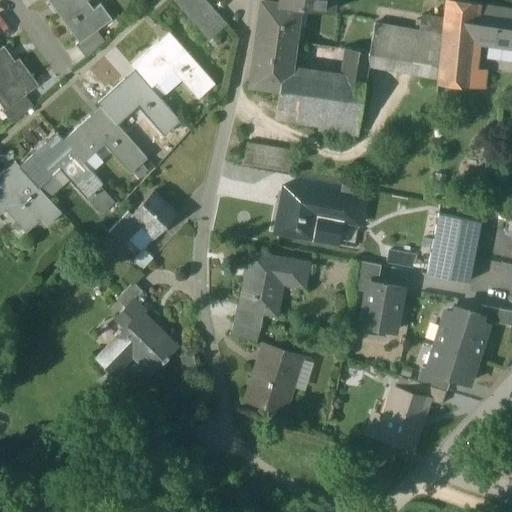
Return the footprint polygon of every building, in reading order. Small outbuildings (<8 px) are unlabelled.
[(46,0),(77,42),(78,43),(94,30),(110,18),(99,3),(91,9),(84,1),(85,0),(46,0)] [(185,0),(178,7),(185,15),(202,0),(185,0)] [(204,0),(202,0),(185,15),(192,23),(211,7),(204,0)] [(278,0),(277,5),(295,7),(295,8),(323,12),(325,0),(278,0)] [(477,4),(451,0),(444,0),(442,19),(475,24),(477,4)] [(277,5),(261,3),(256,39),(290,44),(295,8),(295,7),(277,5)] [(509,10),(477,4),(475,24),(506,29),(509,10)] [(211,7),(192,23),(200,32),(219,15),(211,7)] [(219,15),(200,32),(208,41),(227,24),(219,15)] [(442,19),(420,16),(417,30),(441,34),(442,19)] [(475,24),(442,19),(441,34),(438,65),(470,69),(473,41),(475,24)] [(417,30),(371,24),(367,51),(364,69),(436,80),(438,65),(441,34),(417,30)] [(511,29),(506,29),(475,24),(473,41),(511,47),(511,29)] [(94,30),(78,43),(77,42),(73,45),(84,59),(103,42),(94,30)] [(169,33),(131,66),(134,69),(150,87),(171,69),(197,98),(214,84),(169,33)] [(290,44),(256,39),(250,85),(279,89),(281,72),(286,72),(290,44)] [(0,93),(8,105),(9,106),(23,95),(37,85),(18,59),(14,62),(2,46),(0,47),(0,93)] [(367,51),(345,47),(342,65),(364,69),(367,51)] [(470,69),(438,65),(436,80),(436,84),(481,89),(483,70),(470,69)] [(134,69),(96,102),(100,106),(116,124),(136,106),(162,136),(180,121),(150,87),(134,69)] [(286,72),(281,72),(279,89),(276,107),(297,110),(303,111),(308,75),(286,72)] [(327,78),(308,75),(303,111),(322,114),(327,78)] [(364,83),(327,78),(322,114),(359,119),(364,83)] [(23,95),(9,106),(8,105),(1,110),(11,123),(31,105),(23,95)] [(100,106),(62,139),(82,162),(103,144),(128,173),(146,158),(116,124),(100,106)] [(297,110),(276,107),(275,120),(295,123),(297,110)] [(303,111),(297,110),(295,123),(321,126),(321,130),(357,135),(359,119),(322,114),(303,111)] [(56,133),(18,166),(37,188),(58,169),(84,199),(101,184),(82,162),(62,139),(56,133)] [(292,150),(245,142),(241,164),(288,173),(292,150)] [(14,161),(0,173),(0,212),(16,199),(43,229),(60,213),(37,188),(18,166),(14,161)] [(339,196),(281,185),(272,231),(312,239),(316,216),(339,220),(357,224),(362,201),(339,196)] [(364,189),(341,185),(339,196),(362,201),(364,189)] [(132,214),(131,215),(141,225),(151,234),(148,237),(151,240),(176,213),(153,191),(132,214)] [(132,214),(121,204),(101,225),(112,235),(131,215),(132,214)] [(478,222),(437,214),(425,273),(468,281),(478,222)] [(131,215),(112,235),(122,245),(141,225),(131,215)] [(339,220),(316,216),(312,239),(335,243),(339,220)] [(141,225),(122,245),(135,257),(151,240),(148,237),(151,234),(141,225)] [(143,252),(131,265),(139,272),(150,258),(143,252)] [(306,263),(249,252),(244,278),(238,306),(238,308),(261,312),(270,314),(276,282),(302,287),(306,263)] [(380,265),(359,261),(354,288),(366,291),(368,281),(377,283),(380,265)] [(377,283),(368,281),(366,291),(359,324),(394,331),(402,287),(377,283)] [(132,282),(115,299),(125,309),(132,302),(142,292),(132,282)] [(132,302),(125,309),(123,311),(116,319),(125,328),(140,312),(141,313),(143,312),(132,302)] [(511,310),(481,305),(480,314),(481,315),(479,321),(487,324),(488,320),(511,325),(511,310)] [(261,312),(238,308),(238,306),(235,306),(232,322),(257,331),(261,312)] [(453,313),(445,310),(434,344),(455,351),(468,311),(455,306),(453,313)] [(468,311),(455,351),(476,358),(487,324),(479,321),(481,315),(480,314),(468,311)] [(141,313),(140,312),(125,328),(96,358),(113,375),(132,356),(151,375),(163,362),(165,364),(169,360),(168,358),(177,348),(141,313)] [(257,331),(232,322),(228,336),(253,344),(257,331)] [(300,356),(262,344),(245,400),(282,411),(300,356)] [(455,351),(434,344),(426,368),(426,369),(450,377),(468,383),(476,358),(455,351)] [(450,377),(426,369),(426,368),(421,366),(416,380),(446,390),(450,377)] [(443,390),(407,378),(403,391),(425,398),(439,403),(443,390)] [(403,391),(393,388),(377,436),(381,437),(400,443),(410,446),(425,398),(403,391)] [(393,461),(400,443),(381,437),(375,455),(393,461)]
